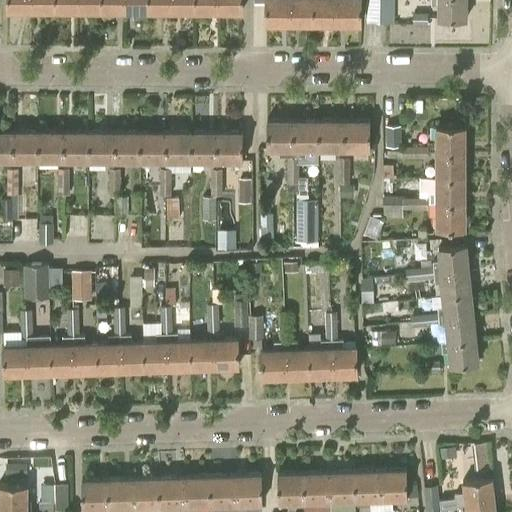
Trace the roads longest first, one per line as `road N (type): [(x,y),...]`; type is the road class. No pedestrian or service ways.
road 1 (residential): [(0,430),(511,414)]
road 2 (residential): [(0,63),(511,66)]
